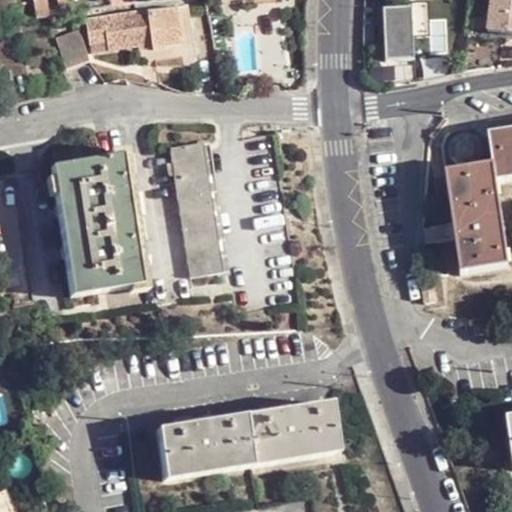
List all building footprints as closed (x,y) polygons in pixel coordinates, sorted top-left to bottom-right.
[(36,20),(43,19),(48,18),(43,0),(35,0),(32,1),(36,20)] [(511,36),(511,0),(487,0),(485,34),(511,36)] [(411,8),(382,9),(385,61),(414,59),(413,38),(429,36),(428,3),(410,3),(411,8)] [(189,11),(176,13),(180,50),(181,59),(194,57),(189,11)] [(89,23),(91,45),(108,43),(109,50),(150,45),(152,53),(180,50),(176,13),(89,23)] [(57,40),(65,70),(89,63),(81,33),(57,40)] [(467,40),(463,75),(481,72),(484,41),(467,40)] [(180,50),(152,53),(154,61),(181,59),(180,50)] [(373,128),(376,145),(391,142),(389,125),(373,128)] [(492,170),(496,187),(511,184),(511,134),(489,137),(492,170)] [(472,138),(470,136),(467,135),(465,135),(460,135),(456,137),(454,139),(452,141),(450,143),(449,148),(448,150),(448,154),(449,158),(451,161),(454,164),(456,166),(459,167),(463,168),(467,167),(471,166),(475,163),(477,162),(478,160),(480,156),(480,153),(480,148),(479,144),(478,142),(476,140),(474,138),(472,138)] [(168,150),(188,280),(223,275),(202,144),(168,150)] [(50,170),(70,299),(140,288),(119,158),(50,170)] [(508,269),(496,187),(492,170),(443,177),(458,277),(508,269)] [(0,273),(9,308),(29,303),(0,191),(0,273)] [(0,313),(0,331),(9,330),(7,313),(0,313)] [(154,430),(162,483),(335,455),(327,404),(154,430)] [(0,511),(12,511),(1,488),(0,488),(0,511)]
